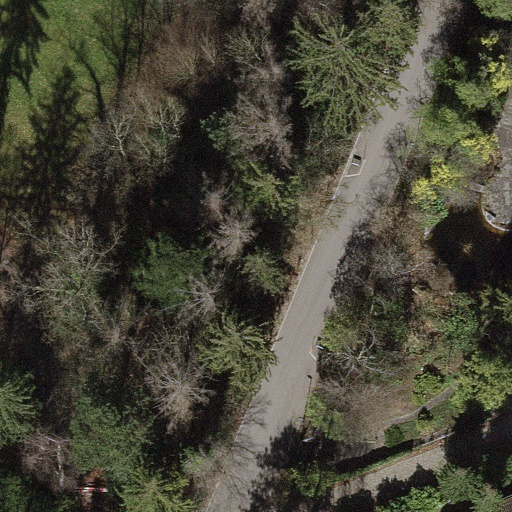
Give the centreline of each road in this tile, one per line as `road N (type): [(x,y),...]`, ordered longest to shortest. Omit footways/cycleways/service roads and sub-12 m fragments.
road 1 (residential): [(230,511),(425,0)]
road 2 (residential): [(77,511),(49,411),(0,325)]
